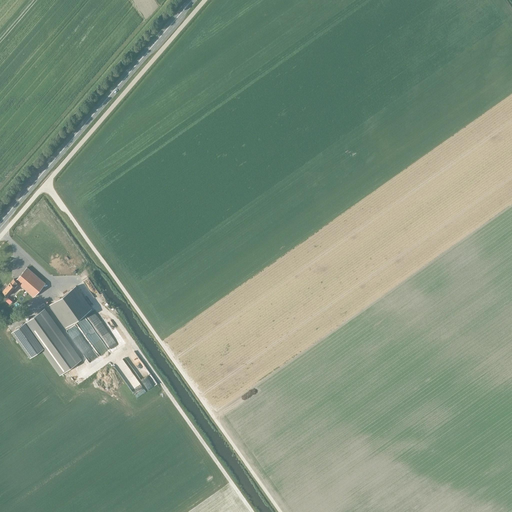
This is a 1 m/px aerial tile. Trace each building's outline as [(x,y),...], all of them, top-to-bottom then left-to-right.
[(45,283),(27,267),(15,280),(19,283),(34,296),(45,283)] [(16,287),(19,283),(15,280),(13,279),(3,291),(8,296),(16,287)] [(50,304),(66,327),(92,308),(76,285),(50,304)] [(44,308),(23,323),(42,349),(60,374),(81,359),(44,308)] [(42,349),(23,323),(12,331),(31,357),(42,349)] [(72,334),(75,339),(82,335),(81,333),(82,332),(81,329),(72,334)] [(106,348),(103,349),(104,352),(117,346),(113,340),(104,344),(106,348)] [(80,349),(83,354),(93,348),(89,343),(80,349)] [(124,357),(131,365),(136,360),(129,352),(124,357)] [(98,359),(97,355),(91,356),(92,359),(89,360),(90,364),(97,361),(98,364),(104,361),(102,358),(98,359)] [(145,388),(152,383),(143,367),(136,372),(145,388)] [(134,397),(142,391),(138,387),(130,393),(134,397)]
